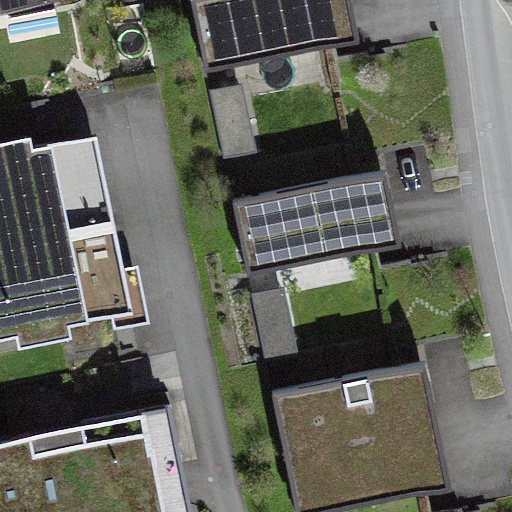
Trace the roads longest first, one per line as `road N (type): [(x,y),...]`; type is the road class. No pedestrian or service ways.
road 1 (residential): [(227,511),(144,105)]
road 2 (residential): [(511,193),(480,0)]
